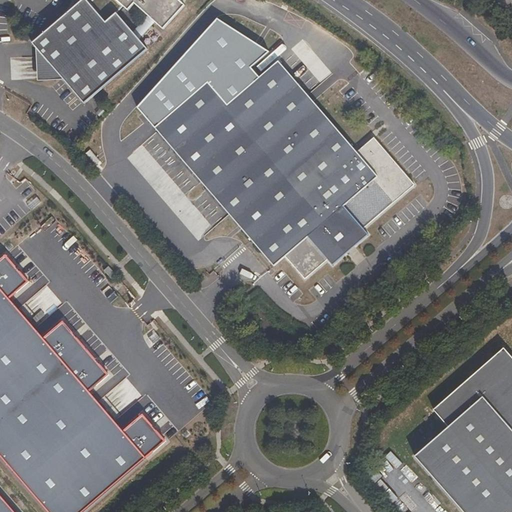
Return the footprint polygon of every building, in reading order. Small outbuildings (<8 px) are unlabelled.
[(80,0),(82,2),(32,45),(85,106),(149,51),(120,17),(126,10),(131,15),(138,7),(164,31),(186,7),(178,0),(80,0)] [(137,107),(154,128),(207,82),(227,105),(259,77),(250,67),(269,51),(217,18),(137,107)] [(154,128),(274,266),(285,257),(305,279),(328,260),(333,265),(369,234),(364,229),(415,185),(374,137),(357,152),(278,61),(259,77),(227,105),(207,82),(154,128)] [(102,109),(96,115),(100,119),(106,113),(102,109)] [(136,146),(125,133),(116,141),(127,154),(136,146)] [(10,261),(0,269),(0,452),(51,511),(91,511),(172,442),(149,415),(129,432),(96,394),(116,377),(69,322),(48,340),(11,298),(29,283),(10,261)] [(119,278),(110,267),(105,272),(114,282),(119,278)] [(451,429),(418,459),(464,511),(511,511),(511,356),(506,350),(436,412),(451,429)] [(0,511),(15,511),(0,493),(0,511)]
